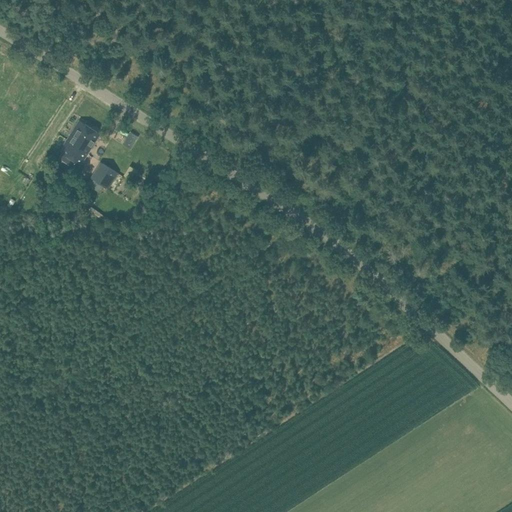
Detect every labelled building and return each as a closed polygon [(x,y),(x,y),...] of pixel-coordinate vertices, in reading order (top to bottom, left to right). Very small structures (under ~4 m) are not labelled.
[(62,152),(58,158),(77,170),(81,164),(95,141),(101,133),(80,119),(75,128),(60,151),(62,152)] [(130,131),(125,140),(133,146),(139,137),(130,131)] [(113,140),(105,152),(114,157),(121,145),(113,140)] [(123,165),(109,156),(98,173),(112,182),(123,165)] [(130,166),(124,175),(132,180),(138,171),(130,166)]
